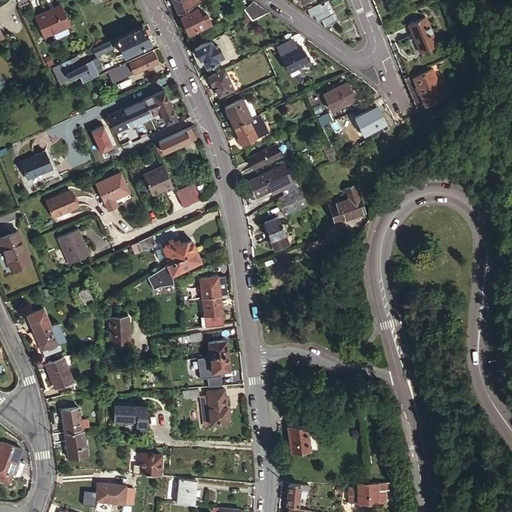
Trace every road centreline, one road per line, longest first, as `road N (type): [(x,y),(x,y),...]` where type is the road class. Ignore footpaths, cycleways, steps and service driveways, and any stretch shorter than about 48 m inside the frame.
road 1 (tertiary): [(406,374),(383,275),(386,234),(423,193),(463,200),(487,238),(480,368),(511,427)]
road 2 (unclassified): [(150,0),(219,146),(253,358)]
road 3 (unclassified): [(253,358),(319,353),(348,369),(406,374)]
road 4 (unclassified): [(253,358),(267,511)]
road 5 (unclassified): [(270,0),(350,58),(375,47)]
road 6 (unclassified): [(0,316),(28,376),(32,430)]
